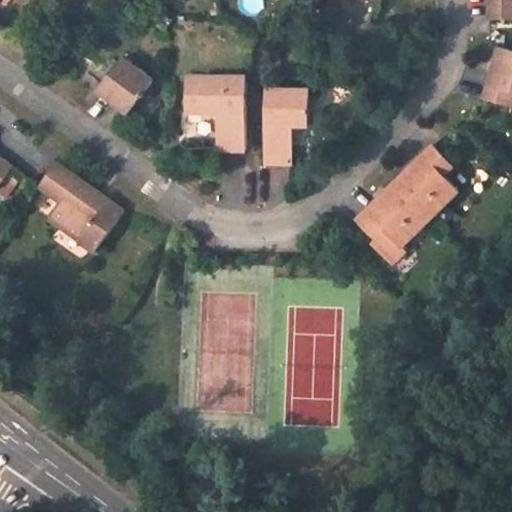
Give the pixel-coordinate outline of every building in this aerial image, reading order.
[(511,0),(489,0),(489,20),(511,20),(511,0)] [(511,50),(499,47),(484,98),(511,106),(511,50)] [(154,78),(121,55),(98,88),(130,112),(154,78)] [(245,148),(245,80),(245,75),(184,75),(184,112),(216,111),(216,149),(245,148)] [(309,88),(265,88),(265,162),(292,161),(293,124),(308,124),(309,88)] [(460,190),(444,174),(454,166),(434,145),(395,183),(431,219),(460,190)] [(0,185),(13,165),(0,155),(0,185)] [(126,210),(57,160),(42,183),(63,198),(50,215),(98,250),(126,210)] [(395,183),(357,220),(378,241),(387,232),(402,248),(431,219),(395,183)]
